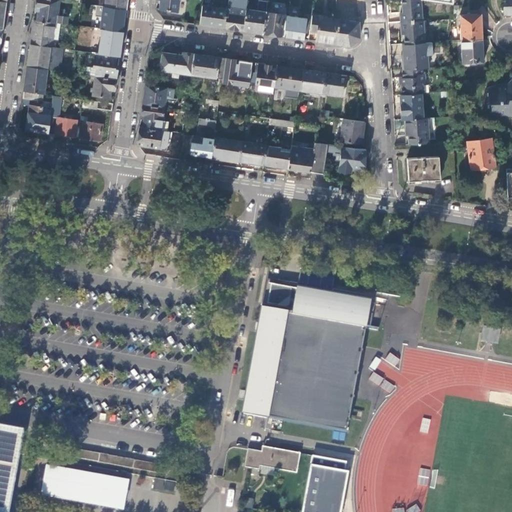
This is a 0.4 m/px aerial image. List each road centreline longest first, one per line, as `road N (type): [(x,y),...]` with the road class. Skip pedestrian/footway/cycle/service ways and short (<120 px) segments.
road 1 (secondary): [(254,230),(511,270)]
road 2 (residential): [(137,32),(376,60)]
road 3 (residential): [(21,0),(1,148)]
road 4 (secondary): [(112,211),(254,230)]
road 5 (residential): [(382,203),(376,60)]
road 6 (secondary): [(260,185),(119,165)]
road 7 (residential): [(119,165),(137,32)]
road 8 (secondary): [(511,225),(382,203)]
road 9 (secondary): [(382,203),(260,185)]
